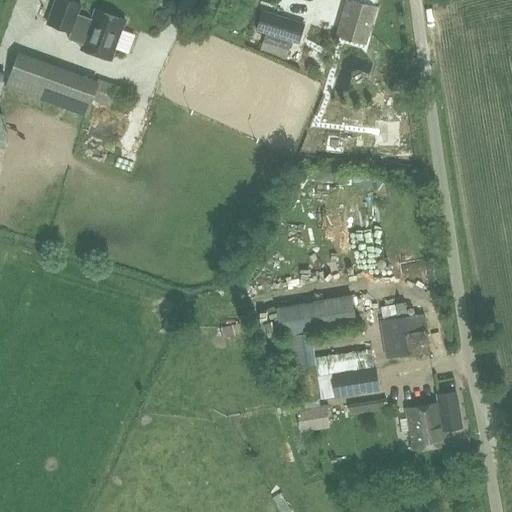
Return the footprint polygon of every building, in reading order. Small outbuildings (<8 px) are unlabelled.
[(79,3),(69,0),(53,0),(46,22),(70,30),(79,3)] [(346,0),(336,34),(365,42),(375,6),(353,0),(346,0)] [(94,9),(81,45),(80,48),(110,59),(124,20),(94,9)] [(306,25),(262,12),(257,29),(300,43),(306,25)] [(0,44),(3,46),(11,16),(0,13),(0,44)] [(119,109),(126,89),(98,79),(98,80),(18,52),(5,86),(85,115),(91,99),(119,109)] [(360,61),(356,82),(343,79),(341,87),(395,97),(397,87),(384,85),(387,67),(360,61)] [(7,100),(0,100),(0,140),(10,140),(7,100)] [(138,160),(150,125),(133,119),(120,154),(138,160)] [(439,299),(431,266),(419,269),(426,302),(439,299)] [(425,329),(405,333),(402,316),(379,320),(385,359),(430,351),(425,329)] [(310,333),(283,337),(292,400),(379,390),(372,348),(314,356),(310,333)] [(376,399),(347,403),(349,414),(377,409),(376,399)] [(297,403),(299,419),(301,430),(305,430),(321,428),(317,400),(297,403)] [(446,444),(440,409),(439,402),(405,407),(412,449),(446,444)]
